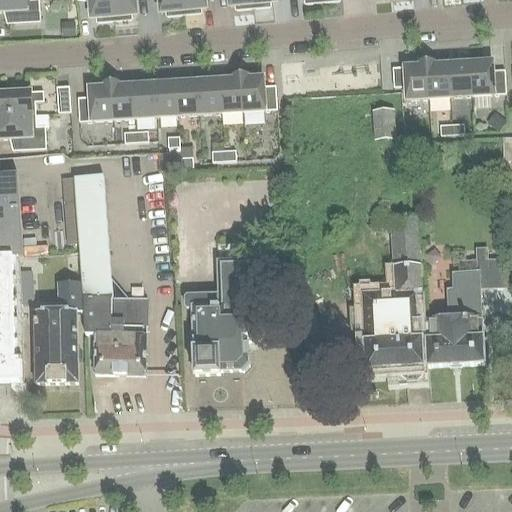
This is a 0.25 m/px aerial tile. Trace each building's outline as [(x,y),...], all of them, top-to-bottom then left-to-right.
[(0,0),(0,15),(14,15),(15,27),(40,26),(39,3),(53,3),(52,0),(0,0)] [(97,26),(114,25),(112,0),(89,0),(91,23),(97,22),(97,26)] [(135,0),(112,0),(114,25),(132,23),(131,19),(137,18),(135,0)] [(166,20),(184,18),(181,0),(159,0),(161,16),(166,16),(166,20)] [(204,0),(181,0),(184,18),(201,17),(200,13),(206,12),(204,0)] [(236,14),(253,12),(251,0),(228,0),(230,10),(235,10),(236,14)] [(274,0),(251,0),(253,12),(270,10),(270,6),(275,6),(274,0)] [(76,25),(63,25),(63,39),(77,38),(76,25)] [(429,102),(426,66),(415,67),(415,70),(392,72),(394,92),(405,91),(406,104),(429,102)] [(450,101),(448,68),(438,69),(438,66),(426,66),(429,102),(450,101)] [(506,98),(505,74),(493,74),(492,66),(470,67),(472,100),(506,98)] [(472,100),(470,67),(448,68),(450,101),(472,100)] [(277,113),(276,89),(264,90),(263,81),(252,82),(252,79),(241,80),(243,116),(277,113)] [(243,116),(241,80),(229,80),(229,84),(219,84),(221,117),(243,116)] [(221,117),(219,84),(197,85),(199,118),(221,117)] [(199,118),(197,85),(176,87),(178,120),(199,118)] [(135,122),(133,90),(123,90),(123,87),(111,88),(113,124),(135,122)] [(178,120),(176,87),(155,88),(156,121),(178,120)] [(78,102),(79,126),(113,124),(111,88),(100,88),(100,92),(89,92),(90,101),(78,102)] [(156,121),(155,88),(133,90),(135,122),(156,121)] [(69,91),(57,91),(58,117),(71,116),(69,91)] [(0,120),(36,118),(35,106),(44,106),(43,95),(0,97),(0,120)] [(395,113),(372,115),(374,144),(396,143),(395,113)] [(496,115),(488,126),(499,135),(507,124),(496,115)] [(36,131),(36,118),(0,120),(0,143),(20,142),(20,154),(46,153),(45,131),(36,131)] [(453,139),(452,128),(440,129),(441,140),(453,139)] [(464,128),(452,128),(453,139),(465,138),(464,128)] [(148,135),(136,136),(136,146),(148,146),(148,135)] [(124,147),(136,146),(136,136),(124,137),(124,147)] [(179,140),(168,141),(168,152),(180,151),(179,140)] [(511,141),(503,142),(503,166),(511,165),(511,141)] [(235,154),(224,155),(224,165),(236,165),(235,154)] [(224,165),(224,155),(212,155),(212,166),(224,165)] [(193,172),(193,161),(181,162),(181,173),(193,172)] [(103,176),(74,178),(79,249),(84,303),(84,319),(86,338),(96,338),(95,378),(126,379),(145,379),(147,302),(127,302),(111,279),(103,176)] [(0,178),(0,260),(18,260),(22,260),(22,253),(18,178),(0,178)] [(74,178),(62,179),(67,250),(79,249),(74,178)] [(421,295),(420,269),(421,269),(418,217),(389,220),(390,223),(393,271),(394,271),(395,296),(399,372),(400,372),(400,379),(408,385),(417,385),(424,377),(421,324),(418,324),(417,295),(421,295)] [(0,260),(0,385),(15,385),(15,389),(19,393),(25,392),(24,387),(23,367),(23,350),(22,332),(21,315),(20,297),(18,260),(0,260)] [(446,293),(448,323),(425,325),(428,370),(484,367),(483,340),(482,340),(481,322),(482,322),(481,305),(480,274),(477,274),(477,263),(458,264),(459,276),(452,276),(453,292),(446,293)] [(193,312),(195,379),(220,378),(220,376),(242,375),(244,376),(247,372),(246,371),(245,346),(242,264),(217,265),(218,298),(187,300),(185,302),(186,310),(188,312),(193,312)] [(242,264),(245,346),(260,345),(262,343),(259,264),(242,264)] [(58,286),(59,317),(35,317),(36,388),(79,387),(77,316),(83,316),(82,286),(58,286)] [(367,374),(399,372),(395,296),(363,298),(363,311),(350,312),(351,335),(364,335),(367,374)]
